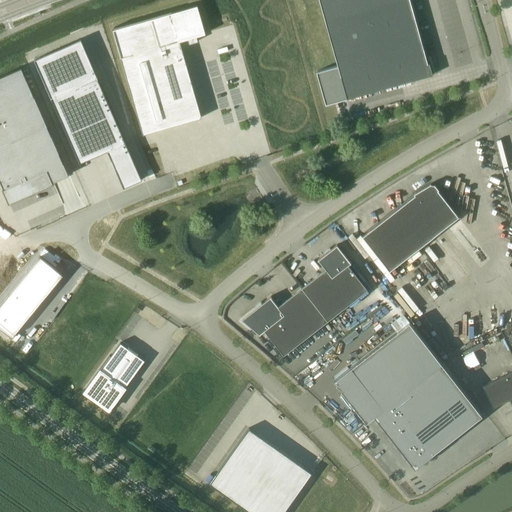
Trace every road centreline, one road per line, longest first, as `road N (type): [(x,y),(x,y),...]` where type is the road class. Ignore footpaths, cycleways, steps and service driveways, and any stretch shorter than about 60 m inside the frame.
road 1 (unclassified): [(197,322),(401,510),(430,506),(511,452)]
road 2 (unclassified): [(509,101),(306,226)]
road 3 (tertiary): [(175,511),(0,385)]
road 4 (unclassified): [(71,223),(86,255),(197,322)]
road 5 (unclassified): [(306,226),(218,295),(197,322)]
